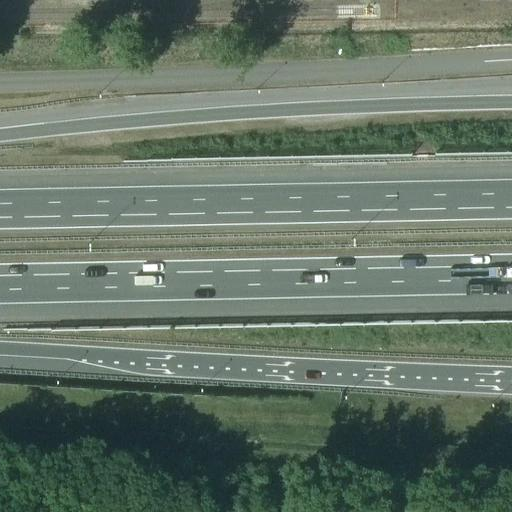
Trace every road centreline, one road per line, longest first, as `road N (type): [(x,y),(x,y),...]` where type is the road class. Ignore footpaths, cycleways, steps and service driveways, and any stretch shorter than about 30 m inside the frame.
road 1 (motorway): [(511,103),(261,113),(0,136)]
road 2 (motorway): [(0,350),(511,375)]
road 3 (motorway): [(511,201),(0,211)]
road 4 (motorway): [(0,284),(511,274)]
